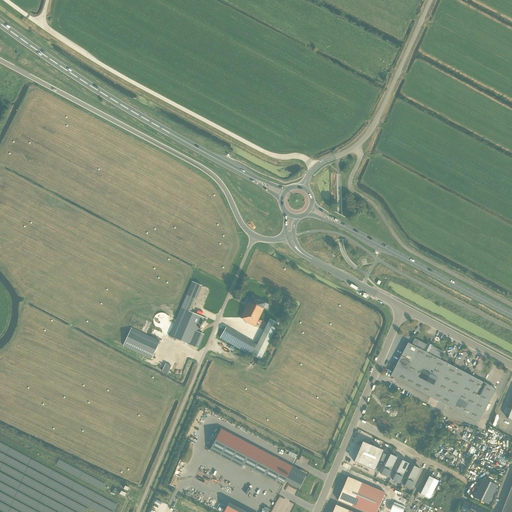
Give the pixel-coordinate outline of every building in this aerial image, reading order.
[(202,286),(192,282),(169,336),(198,348),(204,334),(198,332),(204,318),(191,312),(202,286)] [(263,307),(266,303),(252,296),(250,301),(249,300),(241,318),(244,320),(244,321),(255,326),(264,308),(263,307)] [(165,313),(164,313),(163,312),(162,312),(161,312),(160,313),(159,313),(158,313),(157,314),(156,315),(155,315),(155,316),(154,316),(154,317),(154,318),(154,319),(153,319),(153,320),(153,321),(153,322),(153,323),(154,324),(154,325),(155,326),(155,327),(156,327),(156,328),(157,328),(157,329),(158,329),(159,329),(160,330),(161,330),(162,330),(163,330),(164,329),(165,329),(166,329),(167,328),(168,327),(169,327),(169,326),(169,325),(170,325),(170,324),(170,323),(171,322),(171,321),(171,320),(170,319),(170,318),(170,317),(169,317),(169,316),(168,315),(167,314),(166,313),(165,313)] [(279,323),(270,319),(257,344),(252,355),(261,359),(279,323)] [(151,359),(160,341),(132,327),(123,346),(151,359)] [(257,344),(226,327),(220,338),(251,356),(252,355),(257,344)] [(444,352),(432,346),(428,344),(427,345),(415,339),(412,344),(408,342),(390,376),(478,422),(496,388),(440,359),(444,352)] [(293,467),(221,429),(209,450),(242,467),(243,465),(275,482),(277,479),(285,483),(286,481),(299,488),(305,476),(292,469),(293,467)] [(385,450),(364,441),(356,461),(376,470),(385,450)] [(397,457),(391,454),(381,474),(387,477),(397,457)] [(403,460),(393,480),(400,483),(410,463),(403,460)] [(421,469),(414,466),(404,486),(410,489),(421,469)] [(366,511),(376,511),(385,492),(348,476),(338,500),(366,511)] [(429,476),(420,494),(429,498),(438,480),(429,476)] [(483,478),(473,497),(488,504),(497,486),(483,478)] [(511,511),(511,484),(501,511),(511,511)] [(472,504),(465,501),(460,511),(488,511),(489,511),(473,503),(472,504)] [(214,511),(194,502),(190,509),(196,511),(214,511)]
